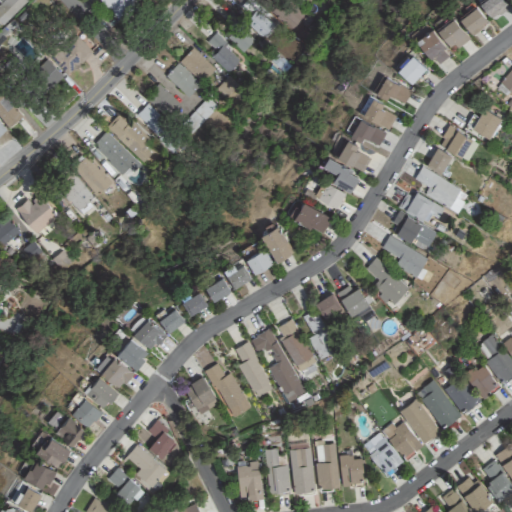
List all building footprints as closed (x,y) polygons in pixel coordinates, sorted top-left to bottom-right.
[(2,0),(0,2),(0,18),(3,22),(26,0),(2,0)] [(99,0),(116,18),(134,0),(99,0)] [(279,0),(270,10),(288,29),(304,15),(289,0),(279,0)] [(479,0),(490,17),(508,6),(504,0),(479,0)] [(458,14),(471,32),(488,20),(474,2),(458,14)] [(261,38),(274,26),(257,8),(244,19),(261,38)] [(436,24),(454,48),(469,37),(451,13),(436,24)] [(232,32),(227,37),(242,52),(253,40),(229,17),(223,24),(232,32)] [(448,53),(443,47),(446,44),(430,25),(415,36),(436,62),(448,53)] [(213,47),(208,54),(228,72),(239,59),(225,47),(228,43),(215,32),(206,41),(213,47)] [(69,75),(92,50),(74,34),(51,58),(69,75)] [(178,60),(198,81),(212,68),(193,47),(178,60)] [(412,81),(426,66),(410,51),(395,66),(412,81)] [(34,97),(62,81),(50,59),(28,72),(36,87),(30,90),(34,97)] [(188,98),(200,85),(177,63),(165,76),(188,98)] [(511,66),(499,81),(511,93),(511,66)] [(411,88),(382,71),(373,86),(402,103),(411,88)] [(145,97),(168,118),(180,105),(157,84),(145,97)] [(0,119),(6,127),(20,117),(0,88),(0,119)] [(388,126),(396,114),(380,104),(383,100),(372,94),(362,110),(388,126)] [(183,120),(193,130),(218,107),(208,96),(183,120)] [(173,153),(186,140),(146,103),(134,116),(173,153)] [(499,114),(480,106),(471,128),(490,136),(499,114)] [(149,140),(119,112),(105,126),(142,162),(150,153),(143,146),(149,140)] [(377,145),(385,130),(359,115),(350,130),(377,145)] [(467,159),(477,140),(448,124),(438,143),(467,159)] [(140,164),(105,130),(91,145),(127,178),(140,164)] [(424,163),(439,172),(451,154),(436,145),(424,163)] [(111,183),(86,153),(71,165),(96,195),(111,183)] [(331,180),(350,189),(359,171),(325,156),(321,163),(336,170),(331,180)] [(463,200),(458,197),(463,189),(421,165),(413,178),(427,186),(424,193),(456,211),(463,200)] [(87,201),(93,196),(73,173),(57,188),(81,215),(91,205),(87,201)] [(313,194),(336,206),(345,190),(322,178),(313,194)] [(443,205),(409,189),(399,209),(434,225),(443,205)] [(15,208),(35,233),(57,215),(39,193),(29,201),(26,198),(15,208)] [(290,213),(320,231),(330,215),(300,197),(290,213)] [(426,249),(436,231),(399,210),(389,228),(426,249)] [(0,244),(19,233),(9,217),(0,221),(0,244)] [(276,260),(293,250),(277,222),(260,232),(276,260)] [(380,248),(398,256),(394,265),(416,275),(426,254),(386,236),(380,248)] [(258,249),(255,243),(242,251),(253,272),(272,263),(263,246),(258,249)] [(372,283),(380,290),(378,293),(392,304),(408,285),(373,256),(364,267),(376,278),(372,283)] [(242,262),(235,266),(232,261),(222,267),(233,286),(251,276),(242,262)] [(204,284),(212,299),(230,288),(221,274),(204,284)] [(350,289),(348,284),(337,289),(348,313),(367,304),(358,285),(350,289)] [(206,303),(198,288),(180,299),(189,313),(206,303)] [(324,318),(341,309),(332,291),(314,300),(324,318)] [(183,320),(175,306),(157,316),(166,330),(183,320)] [(308,335),(317,356),(335,348),(317,308),(302,315),(311,333),(308,335)] [(164,333),(145,316),(131,331),(150,349),(164,333)] [(291,317),(274,327),(298,369),(315,359),(291,317)] [(304,389),(268,327),(249,338),(257,350),(264,345),(273,361),(266,365),(286,400),(304,389)] [(511,335),(501,342),(511,356),(511,335)] [(148,352),(128,336),(115,353),(134,369),(148,352)] [(241,361),(237,363),(254,395),(271,386),(247,340),(233,347),(241,361)] [(119,388),(132,372),(106,351),(94,367),(119,388)] [(498,386),(482,362),(465,373),(481,398),(498,386)] [(231,371),(223,375),(217,363),(205,368),(228,416),(248,407),(231,371)] [(443,388),(462,413),(478,400),(452,365),(443,372),(450,382),(443,388)] [(104,406),(117,389),(96,374),(83,391),(104,406)] [(196,413),(215,405),(203,376),(184,384),(196,413)] [(415,392),(442,428),(459,415),(432,379),(415,392)] [(86,426),(101,411),(85,395),(70,411),(86,426)] [(399,408),(420,443),(438,432),(417,397),(399,408)] [(55,432),(73,443),(83,425),(65,415),(55,432)] [(394,427),(390,422),(380,429),(405,458),(421,444),(401,420),(394,427)] [(176,439),(154,421),(146,431),(155,438),(147,447),(161,458),(176,439)] [(383,475),(401,463),(380,431),(362,442),(383,475)] [(68,448),(48,433),(35,450),(56,465),(68,448)] [(334,442),(324,443),(323,439),(313,440),(318,488),(338,486),(334,442)] [(494,453),(511,477),(511,445),(509,441),(494,453)] [(138,468),(134,473),(150,486),(165,469),(136,443),(124,456),(138,468)] [(311,446),(289,448),(292,491),(313,490),(311,446)] [(265,448),(266,493),(288,492),(287,454),(276,455),(276,447),(265,448)] [(338,455),(340,486),(363,485),(361,454),(338,455)] [(54,469),(34,456),(22,475),(43,488),(54,469)] [(484,482),(498,499),(511,487),(511,482),(492,458),(481,468),(489,478),(484,482)] [(257,461),(234,465),(240,499),(262,496),(257,461)] [(105,479),(130,502),(142,489),(117,466),(105,479)] [(455,484),(474,510),(490,499),(470,473),(455,484)] [(40,491),(20,480),(10,498),(31,508),(40,491)] [(469,511),(455,486),(441,494),(448,507),(445,509),(446,511),(469,511)] [(84,511),(85,511),(120,511),(93,496),(84,511)] [(26,511),(27,511),(4,498),(0,505),(0,511),(26,511)] [(198,511),(194,502),(180,509),(178,505),(163,511),(198,511)] [(439,511),(433,502),(419,511),(439,511)]
